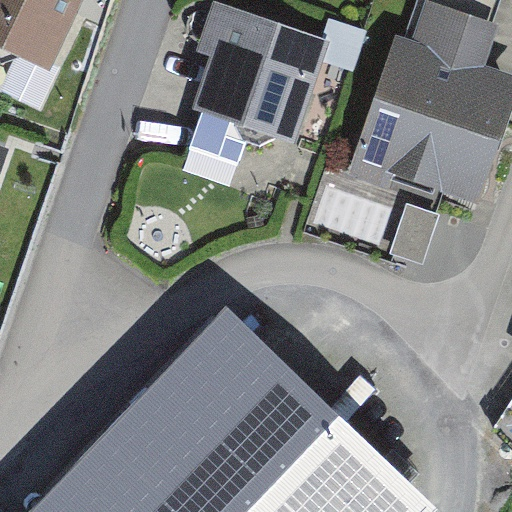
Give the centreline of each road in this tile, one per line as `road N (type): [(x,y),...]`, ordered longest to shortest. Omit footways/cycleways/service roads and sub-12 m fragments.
road 1 (residential): [(73,369),(208,288),(293,272),(403,300),(462,301),(504,272),(511,249)]
road 2 (residential): [(73,369),(72,246),(156,0)]
